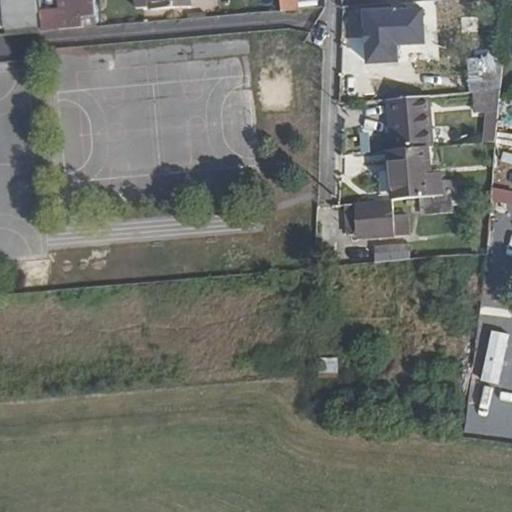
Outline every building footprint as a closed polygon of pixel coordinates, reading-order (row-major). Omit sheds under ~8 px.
[(33,0),(0,0),(0,31),(34,30),(33,0)] [(52,24),(52,30),(79,28),(78,18),(98,16),(96,0),(70,0),(71,12),(60,14),(61,23),(52,24)] [(279,0),(280,11),(294,10),(292,0),(279,0)] [(510,0),(496,0),(494,23),(508,25),(510,0)] [(366,13),(370,64),(400,62),(395,11),(366,13)] [(52,14),(52,24),(61,23),(60,14),(52,14)] [(79,28),(98,26),(98,16),(78,18),(79,28)] [(473,94),(501,93),(504,64),(471,60),(467,95),(473,94)] [(474,115),(500,113),(502,98),(501,93),(473,94),(474,115)] [(390,100),(394,152),(429,149),(433,148),(430,97),(390,100)] [(367,134),(343,136),(347,175),(370,173),(367,134)] [(511,135),(494,134),(493,146),(511,147),(511,135)] [(422,197),(444,195),(444,177),(431,178),(429,149),(394,152),(397,199),(422,197)] [(491,192),(491,201),(495,201),(494,213),(508,213),(509,193),(491,192)] [(473,203),(472,193),(444,195),(422,197),(423,213),(455,211),(453,204),(473,203)] [(394,199),(356,203),(357,221),(351,221),(352,235),(359,235),(360,239),(405,236),(404,218),(395,218),(394,199)] [(268,269),(265,238),(50,256),(53,286),(268,269)] [(373,248),(374,265),(407,262),(406,246),(373,248)] [(511,353),(511,320),(488,320),(486,352),(511,353)] [(336,375),(335,358),(317,359),(318,376),(336,375)]
